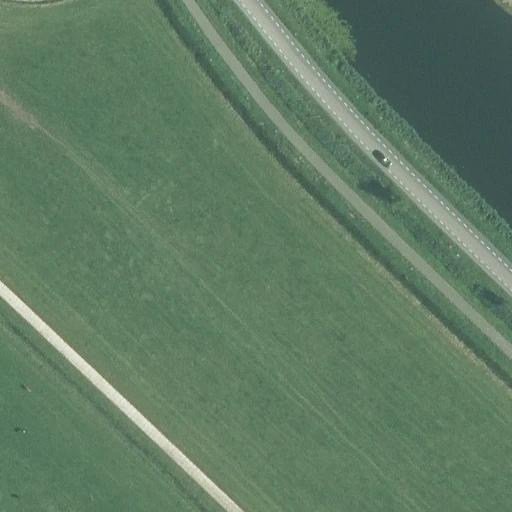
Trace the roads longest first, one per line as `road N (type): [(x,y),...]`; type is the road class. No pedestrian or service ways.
road 1 (secondary): [(246,0),(327,103),(511,286)]
road 2 (track): [(231,511),(0,292)]
